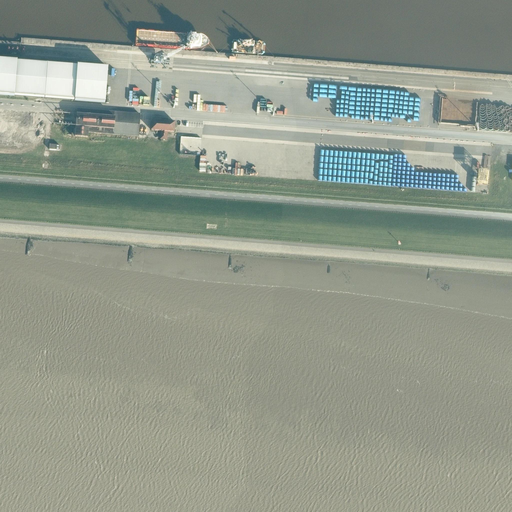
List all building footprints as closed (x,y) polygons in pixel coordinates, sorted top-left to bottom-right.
[(0,62),(0,97),(104,106),(107,70),(0,62)] [(481,101),(480,123),(492,124),(492,102),(481,101)] [(76,137),(86,138),(87,131),(139,135),(140,114),(78,110),(76,137)] [(428,118),(428,123),(418,123),(413,123),(414,125),(418,125),(418,126),(429,125),(429,126),(436,126),(436,122),(432,123),(432,117),(429,117),(429,118),(428,118)] [(161,131),(160,140),(167,140),(168,132),(175,132),(175,122),(152,121),(152,131),(161,131)] [(182,137),(181,154),(201,155),(202,138),(182,137)]
